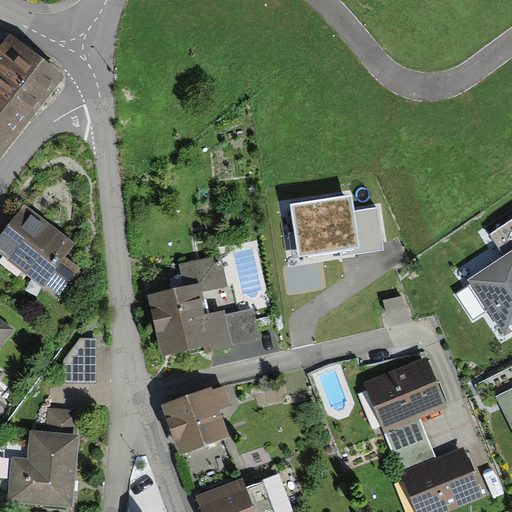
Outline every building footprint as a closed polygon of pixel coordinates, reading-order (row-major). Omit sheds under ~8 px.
[(0,153),(54,82),(7,47),(0,56),(0,153)] [(349,196),(290,207),(300,259),(359,248),(349,196)] [(20,217),(0,245),(0,262),(56,301),(74,274),(59,263),(68,250),(20,217)] [(505,260),(468,284),(506,344),(511,340),(511,227),(492,240),(505,260)] [(219,261),(177,270),(183,299),(150,306),(162,361),(254,342),(248,314),(201,324),(195,298),(226,292),(219,261)] [(0,344),(9,333),(0,325),(0,344)] [(60,366),(63,386),(96,386),(95,343),(79,343),(60,366)] [(365,390),(412,511),(435,511),(478,496),(462,454),(435,464),(419,421),(441,412),(423,367),(365,390)] [(222,394),(169,410),(183,456),(227,443),(219,415),(228,413),(222,394)] [(511,396),(503,400),(511,418),(511,396)] [(12,465),(10,506),(71,509),(74,444),(67,443),(69,415),(46,414),(44,441),(28,440),(26,466),(12,465)] [(249,511),(241,488),(200,502),(203,511),(249,511)]
